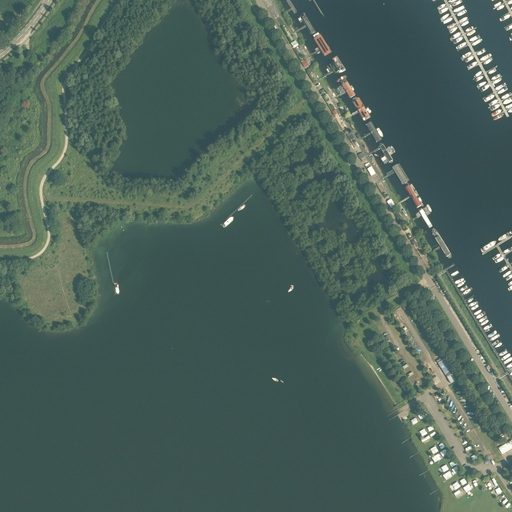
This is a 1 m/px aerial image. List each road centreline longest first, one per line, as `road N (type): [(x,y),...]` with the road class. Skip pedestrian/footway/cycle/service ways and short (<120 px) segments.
road 1 (unclassified): [(258,0),(511,416)]
road 2 (track): [(0,254),(40,241),(33,183),(57,147),(55,78),(110,0)]
